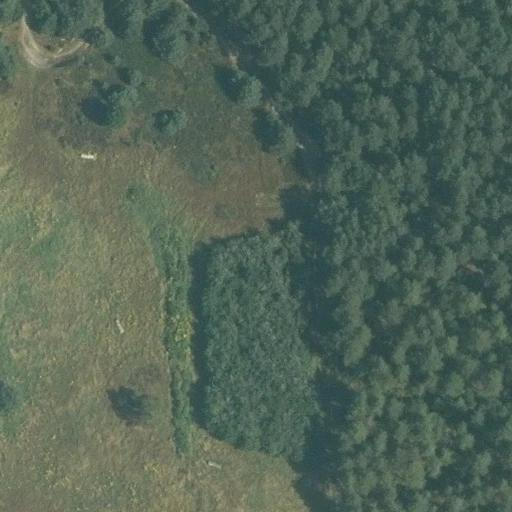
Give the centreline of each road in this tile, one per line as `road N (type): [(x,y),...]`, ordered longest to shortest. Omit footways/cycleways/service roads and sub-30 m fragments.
road 1 (track): [(179,0),(197,11),(314,154),(317,351),(334,511)]
road 2 (track): [(27,0),(24,47),(45,67),(70,57),(138,0)]
